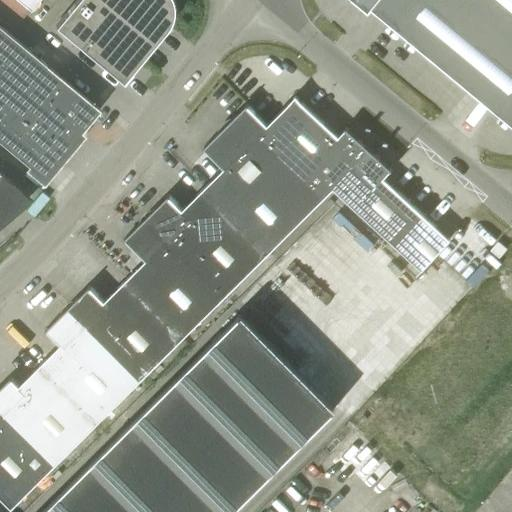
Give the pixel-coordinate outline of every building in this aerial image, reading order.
[(17,0),(28,9),(35,0),(17,0)] [(73,0),(53,24),(121,81),(164,28),(163,27),(158,24),(162,20),(165,16),(166,11),(166,5),(165,0),(73,0)] [(511,0),(355,0),(368,10),(371,7),(511,124),(511,0)] [(53,162),(98,108),(0,26),(0,142),(31,168),(32,167),(28,163),(38,150),(53,162)] [(288,102),(266,124),(258,132),(323,196),(332,187),(368,147),(345,126),(337,135),(324,123),(300,101),(294,95),(288,102)] [(222,168),(202,188),(266,253),(323,196),(258,132),(266,124),(246,103),(202,147),(222,168)] [(391,168),(368,147),(332,187),(391,241),(419,210),(392,186),(383,177),(391,168)] [(0,223),(3,221),(2,221),(29,197),(0,173),(0,170),(0,223)] [(167,194),(145,216),(224,295),(266,253),(202,188),(181,208),(167,194)] [(228,511),(345,395),(468,508),(511,455),(511,310),(454,263),(428,288),(343,210),(39,511),(228,511)] [(442,232),(419,210),(391,241),(421,269),(449,238),(442,232)] [(58,344),(38,364),(96,422),(224,295),(145,216),(123,238),(144,259),(103,300),(88,285),(44,329),(58,344)] [(490,250),(498,257),(505,248),(497,241),(490,250)] [(9,376),(0,385),(0,411),(53,465),(96,422),(38,364),(18,385),(9,376)] [(53,465),(0,411),(0,497),(10,507),(53,465)]
